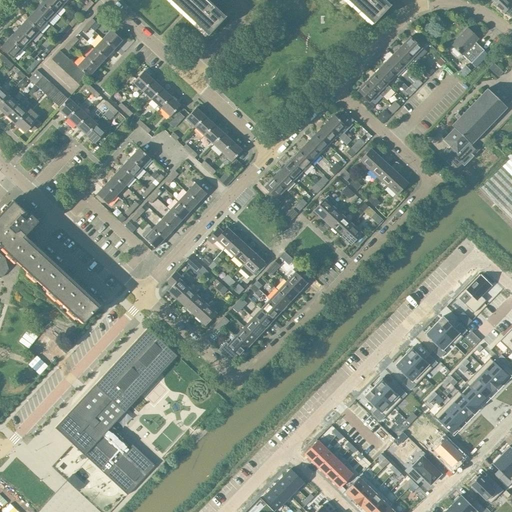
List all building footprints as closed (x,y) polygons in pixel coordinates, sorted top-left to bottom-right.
[(59,0),(43,0),(42,1),(54,12),(63,3),(59,0)] [(170,0),(207,34),(224,15),(208,0),(170,0)] [(346,0),(371,23),(389,3),(385,0),(346,0)] [(490,0),(503,12),(504,11),(510,16),(511,13),(511,6),(510,5),(504,0),(490,0)] [(42,1),(34,10),(46,22),(54,12),(42,1)] [(90,1),(84,7),(88,10),(93,3),(90,1)] [(88,10),(84,7),(80,12),(83,15),(88,10)] [(34,10),(26,20),(38,31),(46,22),(34,10)] [(74,19),(68,25),(71,28),(77,22),(74,19)] [(90,27),(95,21),(92,19),(86,24),(90,27)] [(26,20),(17,29),(29,40),(38,31),(26,20)] [(85,33),(88,29),(92,33),(94,31),(90,27),(86,24),(81,30),(85,33)] [(71,28),(68,25),(63,30),(66,33),(71,28)] [(457,36),(450,43),(470,63),(471,62),(476,67),(487,55),(483,50),(483,49),(474,41),(474,36),(474,35),(466,27),(457,36)] [(21,49),(29,40),(17,29),(9,38),(21,49)] [(102,39),(113,49),(122,39),(111,29),(102,39)] [(409,36),(400,45),(412,56),(417,61),(427,52),(421,46),(425,42),(420,36),(415,32),(411,36),(410,35),(409,36)] [(51,43),(54,46),(60,40),(57,37),(51,43)] [(75,37),(70,43),(73,46),(78,40),(75,37)] [(21,49),(9,38),(1,47),(12,58),(21,49)] [(102,39),(93,48),(104,58),(113,49),(102,39)] [(49,51),(54,46),(51,43),(46,48),(49,51)] [(73,46),(70,43),(65,48),(68,51),(73,46)] [(400,45),(391,54),(403,65),(412,56),(400,45)] [(93,48),(85,57),(96,67),(104,58),(93,48)] [(51,59),(55,63),(63,54),(59,50),(51,59)] [(55,63),(60,67),(68,58),(63,54),(55,63)] [(391,54),(383,63),(394,74),(403,65),(391,54)] [(40,55),(34,61),(37,64),(43,58),(40,55)] [(85,57),(76,66),(80,70),(85,74),(87,77),(96,67),(85,57)] [(60,67),(64,71),(72,62),(68,58),(60,67)] [(440,58),(436,62),(440,67),(445,62),(440,58)] [(13,65),(7,59),(4,63),(10,68),(13,65)] [(37,64),(34,61),(29,66),(32,70),(37,64)] [(64,71),(68,75),(76,66),(72,62),(64,71)] [(383,63),(374,72),(386,83),(394,74),(383,63)] [(489,68),(498,78),(503,73),(494,63),(489,68)] [(68,75),(73,79),(80,70),(76,66),(68,75)] [(429,66),(425,69),(430,74),(433,70),(429,66)] [(430,74),(425,69),(422,73),(427,77),(430,74)] [(28,78),(34,84),(42,75),(36,70),(28,78)] [(80,70),(73,79),(77,83),(85,74),(80,70)] [(133,82),(142,90),(152,79),(143,70),(133,82)] [(20,71),(17,74),(23,80),(26,76),(20,71)] [(366,81),(377,92),(382,97),(391,88),(386,83),(374,72),(366,81)] [(34,84),(40,89),(48,81),(42,75),(34,84)] [(142,90),(151,99),(161,87),(152,79),(142,90)] [(40,89),(46,95),(54,86),(48,81),(40,89)] [(377,92),(366,81),(357,89),(362,94),(357,99),(369,111),(374,106),(369,101),(377,92)] [(85,87),(90,92),(93,89),(88,84),(85,87)] [(411,84),(408,87),(413,92),(416,88),(411,84)] [(46,95),(50,99),(58,90),(54,86),(46,95)] [(151,99),(160,107),(170,96),(161,87),(151,99)] [(413,92),(408,87),(405,91),(410,96),(413,92)] [(442,140),(448,146),(440,155),(457,171),(478,149),(472,143),(507,108),(501,102),(507,95),(500,88),(493,95),(487,89),(464,112),(463,111),(461,109),(454,116),(456,118),(457,119),(451,126),(454,128),(442,140)] [(90,92),(91,93),(96,98),(99,94),(93,89),(90,92)] [(50,99),(55,103),(62,94),(58,90),(50,99)] [(55,103),(59,107),(67,98),(62,94),(55,103)] [(0,103),(0,109),(6,115),(17,103),(8,95),(0,103)] [(170,96),(160,107),(169,116),(180,104),(170,96)] [(68,98),(67,98),(59,107),(57,109),(67,118),(77,106),(68,98)] [(108,109),(111,105),(106,100),(103,104),(108,109)] [(391,105),(396,110),(399,106),(394,102),(391,105)] [(6,115),(16,124),(26,112),(17,103),(6,115)] [(118,106),(123,111),(126,108),(121,103),(118,106)] [(108,109),(109,109),(104,114),(110,120),(115,114),(118,111),(111,105),(108,109)] [(392,114),(396,110),(391,105),(388,109),(392,114)] [(67,118),(76,126),(86,115),(77,106),(67,118)] [(185,118),(194,127),(205,116),(195,107),(185,118)] [(126,108),(123,111),(129,117),(132,113),(126,108)] [(345,111),(342,114),(351,122),(354,119),(345,111)] [(35,120),(26,112),(16,124),(24,132),(28,128),(33,132),(40,124),(35,120)] [(334,114),(325,123),(336,134),(344,126),(347,129),(352,124),(351,122),(342,114),(338,118),(334,114)] [(380,114),(376,118),(382,123),(386,119),(380,114)] [(76,126),(85,134),(95,123),(86,115),(76,126)] [(194,127),(204,135),(214,124),(205,116),(194,127)] [(141,128),(144,124),(139,119),(136,123),(141,128)] [(95,123),(85,134),(94,143),(104,131),(95,123)] [(325,123),(316,132),(327,144),(336,134),(325,123)] [(144,124),(141,128),(148,134),(151,130),(144,124)] [(204,135),(213,144),(223,132),(214,124),(204,135)] [(359,139),(350,148),(355,152),(355,153),(364,144),(371,136),(366,131),(359,139)] [(170,135),(176,141),(179,137),(173,132),(170,135)] [(213,144),(222,152),(232,141),(223,132),(213,144)] [(316,132),(307,141),(319,153),(327,144),(316,132)] [(232,141),(222,152),(231,160),(242,149),(232,141)] [(307,141),(299,150),(310,162),(319,153),(307,141)] [(188,152),(191,149),(186,144),(183,147),(188,152)] [(130,157),(141,167),(150,158),(138,147),(130,157)] [(359,159),(369,168),(380,156),(370,147),(359,159)] [(351,157),(355,153),(355,152),(350,148),(346,152),(351,157)] [(197,154),(191,149),(188,152),(194,158),(197,154)] [(299,150),(290,159),(302,170),(310,162),(299,150)] [(369,168),(378,177),(389,165),(380,156),(369,168)] [(507,161),(480,188),(481,188),(511,219),(511,156),(509,159),(507,161)] [(130,157),(122,166),(133,176),(141,167),(130,157)] [(290,159),(282,168),(293,179),(302,170),(290,159)] [(206,169),(209,166),(204,161),(201,164),(206,169)] [(336,162),(332,166),(338,171),(341,167),(336,162)] [(378,177),(387,185),(398,173),(389,165),(378,177)] [(122,166),(113,175),(125,186),(133,176),(122,166)] [(209,166),(206,169),(212,174),(215,171),(210,166),(209,166)] [(334,175),(338,171),(332,166),(329,170),(334,175)] [(282,168),(273,177),(284,188),(293,179),(282,168)] [(170,176),(173,179),(178,174),(175,171),(170,176)] [(226,172),(219,180),(225,185),(232,177),(226,172)] [(398,173),(387,185),(396,194),(407,181),(398,173)] [(164,177),(161,174),(155,180),(158,183),(164,177)] [(113,175),(105,184),(116,195),(125,186),(113,175)] [(173,179),(170,176),(164,182),(167,185),(173,179)] [(279,198),(278,197),(277,196),(284,188),(273,177),(265,185),(270,190),(266,195),(276,204),(278,202),(279,201),(279,200),(279,199),(279,198)] [(352,187),(357,182),(353,178),(348,183),(352,187)] [(319,181),(315,184),(320,189),(324,185),(319,181)] [(194,182),(186,191),(197,202),(206,192),(194,182)] [(361,185),(357,182),(352,187),(356,190),(361,185)] [(152,183),(146,189),(150,192),(155,186),(152,183)] [(116,195),(105,184),(96,194),(108,204),(116,195)] [(315,184),(311,188),(316,193),(320,189),(315,184)] [(341,191),(345,195),(350,190),(346,186),(341,191)] [(150,192),(146,189),(141,195),(144,198),(150,192)] [(158,189),(153,195),(156,198),(159,200),(162,197),(159,194),(162,192),(158,189)] [(354,193),(350,190),(345,195),(349,199),(354,193)] [(186,191),(177,200),(189,211),(197,202),(186,191)] [(156,198),(153,195),(147,201),(151,204),(156,198)] [(324,198),(313,209),(323,218),(334,207),(337,204),(327,195),(324,198)] [(371,203),(375,198),(372,195),(367,200),(371,203)] [(301,198),(298,202),(303,207),(306,203),(301,198)] [(379,202),(375,198),(371,203),(375,207),(379,202)] [(0,277),(1,278),(9,269),(6,258),(0,252),(0,248),(2,246),(84,322),(98,306),(23,236),(38,220),(31,213),(29,215),(13,200),(0,214),(0,277)] [(177,200),(169,210),(181,220),(189,211),(177,200)] [(135,201),(130,207),(133,210),(138,204),(135,201)] [(303,207),(298,202),(294,206),(299,211),(303,207)] [(364,203),(360,208),(356,212),(360,216),(363,212),(368,207),(364,203)] [(368,207),(363,212),(370,218),(371,217),(375,213),(375,212),(368,206),(368,207)] [(133,210),(130,207),(124,213),(128,216),(133,210)] [(136,213),(140,216),(145,210),(141,207),(136,213)] [(323,218),(332,227),(343,215),(334,207),(323,218)] [(169,210),(161,219),(172,229),(181,220),(169,210)] [(134,222),(140,216),(136,213),(131,219),(134,222)] [(288,213),(284,217),(289,222),(293,218),(288,213)] [(475,214),(461,227),(469,235),(483,221),(475,214)] [(122,215),(118,220),(121,223),(126,218),(122,215)] [(332,227),(341,235),(352,223),(343,215),(332,227)] [(161,219),(152,228),(164,238),(172,229),(161,219)] [(352,223),(341,235),(350,243),(352,242),(357,247),(367,237),(361,232),(352,223)] [(226,247),(237,236),(227,227),(223,231),(218,227),(207,239),(212,243),(216,238),(226,247)] [(164,238),(152,228),(144,237),(155,248),(164,238)] [(495,230),(481,243),(489,251),(503,238),(495,230)] [(226,247),(235,256),(246,244),(237,236),(226,247)] [(235,256),(244,264),(255,253),(246,244),(235,256)] [(511,248),(500,261),(508,268),(511,264),(511,248)] [(244,264),(253,272),(252,273),(253,273),(263,261),(264,261),(255,253),(244,264)] [(204,263),(208,267),(213,262),(206,255),(201,260),(204,263)] [(206,270),(202,266),(196,261),(193,264),(199,269),(197,271),(201,275),(206,270)] [(263,261),(253,273),(256,276),(267,264),(263,261)] [(275,261),(270,266),(275,271),(280,266),(275,261)] [(208,267),(212,270),(217,275),(222,269),(217,264),(216,265),(213,262),(208,267)] [(270,266),(266,270),(265,272),(270,276),(275,271),(270,266)] [(295,271),(286,281),(297,292),(311,277),(301,267),(296,272),(295,271)] [(179,299),(190,287),(181,278),(182,277),(176,271),(167,280),(173,286),(169,290),(179,299)] [(226,283),(231,278),(227,274),(222,279),(226,283)] [(464,304),(473,313),(486,300),(481,296),(480,296),(483,293),(490,285),(480,276),(464,292),(470,298),(464,304)] [(235,282),(231,278),(226,283),(230,287),(235,282)] [(257,280),(253,284),(258,289),(262,285),(257,280)] [(286,281),(277,290),(289,301),(297,292),(286,281)] [(215,288),(219,292),(224,286),(219,282),(215,288)] [(258,289),(253,284),(250,288),(255,293),(258,289)] [(228,290),(224,286),(219,292),(222,295),(228,290)] [(179,299),(188,307),(199,295),(190,287),(179,299)] [(277,290),(269,299),(281,310),(289,301),(277,290)] [(188,307),(197,316),(208,304),(199,295),(188,307)] [(236,303),(242,308),(247,303),(241,298),(236,303)] [(269,299),(260,308),(272,319),(281,310),(269,299)] [(238,313),(242,308),(236,303),(232,307),(238,313)] [(217,312),(208,304),(197,316),(205,324),(217,312)] [(260,308),(252,317),(264,328),(272,319),(260,308)] [(224,316),(220,320),(225,325),(229,321),(224,316)] [(252,317),(244,326),(256,337),(264,328),(252,317)] [(442,317),(434,325),(454,345),(462,336),(461,335),(466,330),(459,324),(454,329),(442,317)] [(225,325),(220,320),(211,329),(216,334),(225,325)] [(427,332),(425,334),(438,346),(433,351),(440,358),(445,352),(442,350),(450,342),(454,345),(434,325),(430,328),(429,328),(426,331),(427,332)] [(244,326),(236,335),(247,346),(256,337),(244,326)] [(511,327),(499,341),(511,352),(511,351),(511,327)] [(63,419),(54,427),(72,444),(127,495),(155,465),(111,425),(176,355),(147,328),(63,419)] [(225,341),(217,350),(230,362),(238,354),(239,355),(247,346),(236,335),(228,344),(225,341)] [(406,353),(403,356),(423,376),(437,363),(428,355),(424,360),(412,348),(410,349),(409,348),(405,353),(406,353)] [(403,356),(395,365),(407,377),(402,382),(410,390),(423,376),(403,356)] [(489,358),(481,366),(499,383),(507,375),(502,371),(504,369),(494,360),(493,361),(489,358)] [(462,363),(458,367),(463,373),(467,368),(465,366),(462,363)] [(481,366),(473,374),(491,392),(495,388),(496,389),(500,384),(499,383),(481,366)] [(473,374),(465,383),(484,401),(488,397),(487,396),(491,392),(473,374)] [(376,385),(373,388),(393,408),(406,394),(398,386),(393,391),(381,379),(380,380),(379,380),(375,384),(376,385)] [(458,390),(457,391),(475,408),(479,404),(480,405),(484,401),(465,383),(468,386),(461,394),(458,390)] [(373,388),(364,396),(377,408),(372,413),(380,421),(393,408),(373,388)] [(457,391),(449,399),(468,417),(472,413),(471,412),(475,408),(457,391)] [(449,399),(441,407),(459,424),(463,420),(464,421),(468,417),(449,399)] [(441,407),(433,416),(452,434),(456,429),(455,429),(459,424),(441,407)] [(317,440),(304,453),(311,460),(324,447),(317,440)] [(434,450),(451,466),(461,455),(445,440),(434,450)] [(503,453),(501,455),(511,465),(511,448),(509,446),(508,448),(507,447),(502,452),(503,453)] [(324,447),(311,460),(318,467),(331,454),(324,447)] [(416,477),(419,473),(422,476),(424,474),(431,481),(441,471),(422,453),(413,463),(411,461),(405,468),(416,477)] [(331,454),(318,467),(325,474),(338,461),(331,454)] [(492,463),(492,464),(502,474),(498,479),(507,487),(511,481),(511,465),(501,455),(492,464),(492,463)] [(338,461),(325,474),(332,481),(345,467),(338,461)] [(345,467),(332,481),(339,488),(352,474),(345,467)] [(290,469),(283,476),(296,489),(304,481),(290,469)] [(362,473),(344,491),(345,492),(348,494),(347,495),(351,499),(352,498),(352,499),(370,481),(362,474),(363,474),(362,473)] [(72,474),(67,480),(78,490),(83,484),(72,474)] [(471,482),(469,484),(470,485),(470,484),(472,487),(471,488),(476,493),(477,492),(486,500),(486,501),(486,500),(490,504),(503,490),(494,481),(490,486),(479,475),(477,477),(475,475),(470,481),(471,482)] [(283,476),(277,483),(290,496),(296,489),(283,476)] [(370,481),(352,499),(360,506),(378,488),(370,481)] [(277,483),(270,490),(283,502),(290,496),(277,483)] [(378,488),(360,506),(365,511),(369,511),(385,496),(378,488)] [(270,490),(263,497),(276,510),(283,502),(270,490)] [(454,502),(452,504),(460,511),(481,511),(484,509),(475,500),(471,505),(460,495),(459,497),(458,496),(453,501),(454,502)] [(384,511),(393,503),(385,496),(369,511),(384,511)] [(393,503),(384,511),(398,511),(392,506),(393,504),(393,503)]
